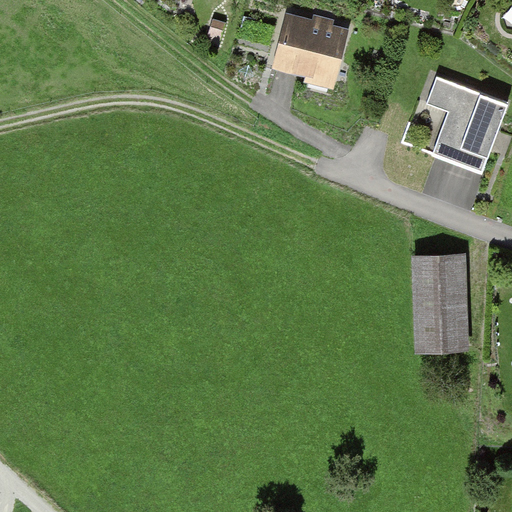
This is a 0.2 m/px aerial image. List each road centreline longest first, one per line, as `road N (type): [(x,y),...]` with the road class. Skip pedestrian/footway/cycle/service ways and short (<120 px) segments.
road 1 (track): [(0,132),(137,104),(353,173),(139,0)]
road 2 (residential): [(511,231),(353,173)]
